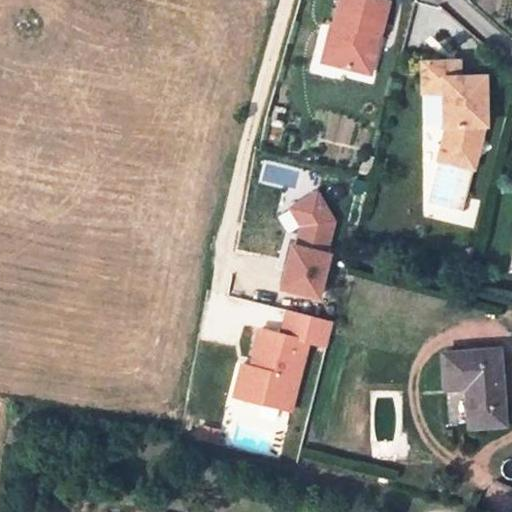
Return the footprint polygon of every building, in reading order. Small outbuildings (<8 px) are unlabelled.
[(337,25),(327,62),(369,73),(375,49),(370,47),(373,35),(379,37),(388,1),(384,0),(338,0),(333,24),(337,25)] [(36,44),(40,25),(17,19),(12,38),(36,44)] [(321,61),(327,62),(337,25),(333,24),(331,23),(321,61)] [(425,97),(443,97),(444,73),(460,73),(460,65),(425,66),(425,97)] [(460,78),(460,73),(444,73),(443,97),(444,127),(446,127),(438,163),(440,163),(429,206),(462,215),(484,129),(486,129),(486,78),(460,78)] [(290,245),(279,287),(316,297),(327,255),(324,253),(332,221),(316,192),(289,207),(299,226),(294,246),(290,245)] [(331,321),(286,310),(280,334),(259,328),(252,358),(254,359),(252,367),(250,366),(242,398),(289,410),(307,341),(326,345),(331,321)] [(442,354),(445,383),(465,382),(466,390),(470,427),(506,424),(500,350),(442,354)] [(242,398),(250,366),(241,364),(233,396),(242,398)] [(445,391),(466,390),(465,382),(445,383),(445,391)] [(218,432),(200,427),(197,440),(214,445),(218,432)]
